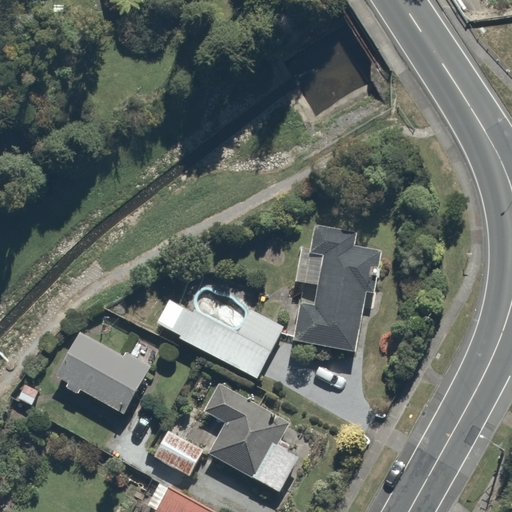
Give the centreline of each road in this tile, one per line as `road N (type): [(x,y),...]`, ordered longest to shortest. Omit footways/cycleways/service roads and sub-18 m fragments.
road 1 (secondary): [(511,303),(491,361),(407,511)]
road 2 (secondary): [(401,0),(511,186)]
